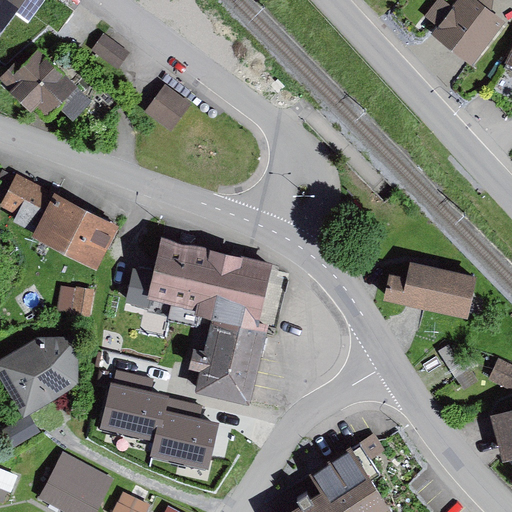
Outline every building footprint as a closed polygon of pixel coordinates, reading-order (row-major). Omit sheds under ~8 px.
[(44,0),(0,0),(0,62),(4,65),(50,25),(35,13),(44,0)] [(437,33),(454,10),(441,0),(439,0),(423,22),(437,33)] [(461,0),(454,10),(437,33),(431,39),(471,70),(505,26),(491,15),(494,1),(492,0),(461,0)] [(105,33),(92,50),(117,70),(130,53),(105,33)] [(15,64),(0,79),(46,122),(59,107),(73,121),(92,102),(40,53),(22,71),(15,64)] [(156,87),(136,117),(167,137),(187,106),(156,87)] [(34,226),(53,189),(17,171),(15,175),(2,168),(0,172),(0,193),(2,194),(0,198),(0,200),(15,208),(11,215),(34,226)] [(120,217),(56,184),(53,189),(34,226),(98,259),(120,217)] [(173,242),(162,240),(153,273),(147,301),(211,316),(202,352),(195,350),(190,367),(204,371),(200,389),(250,401),(260,359),(263,346),(268,328),(270,319),(257,316),(269,265),(173,242)] [(406,281),(389,277),(384,299),(416,306),(466,318),(475,279),(410,264),(406,281)] [(147,301),(153,273),(135,269),(127,306),(146,310),(147,301)] [(76,287),(62,285),(58,309),(90,313),(94,286),(77,284),(76,287)] [(38,333),(0,354),(0,370),(24,411),(78,379),(77,332),(38,333)] [(448,341),(438,348),(455,375),(470,366),(477,362),(471,351),(459,358),(448,341)] [(511,363),(496,357),(487,379),(511,389),(511,363)] [(479,378),(470,366),(455,375),(464,388),(479,378)] [(157,433),(165,399),(150,395),(154,380),(117,371),(105,420),(157,433)] [(201,406),(165,399),(157,433),(154,449),(209,462),(218,425),(198,420),(201,406)] [(511,401),(494,406),(505,455),(511,453),(511,401)] [(28,412),(0,429),(0,433),(9,448),(39,429),(28,412)] [(322,495),(295,511),(391,511),(373,481),(383,475),(373,459),(386,451),(375,434),(373,435),(310,476),(322,495)] [(112,482),(63,456),(41,498),(67,511),(96,511),(101,503),(112,482)] [(0,501),(4,503),(16,476),(0,469),(0,501)] [(146,511),(149,506),(123,493),(113,511),(146,511)]
